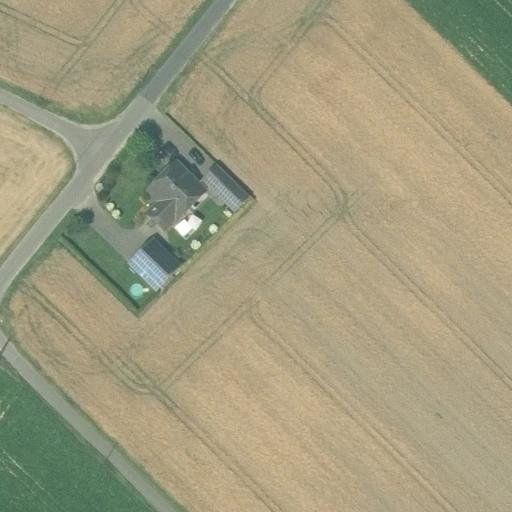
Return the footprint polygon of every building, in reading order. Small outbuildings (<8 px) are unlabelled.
[(176,165),(148,193),(159,204),(175,220),(177,221),(205,193),(176,165)] [(235,186),(216,167),(202,181),(221,201),(235,186)] [(235,186),(221,201),(233,213),(247,198),(235,186)] [(159,204),(148,215),(164,231),(175,220),(159,204)] [(179,268),(153,243),(131,266),(156,291),(179,268)]
